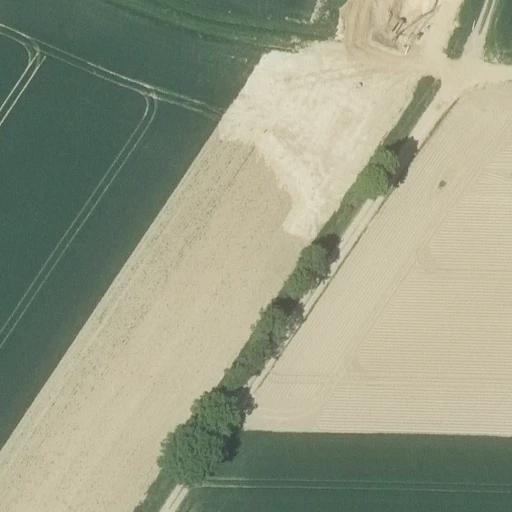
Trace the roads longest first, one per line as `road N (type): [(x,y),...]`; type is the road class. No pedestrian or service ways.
road 1 (track): [(169,511),(417,141),(488,0)]
road 2 (track): [(126,0),(197,30),(511,71)]
